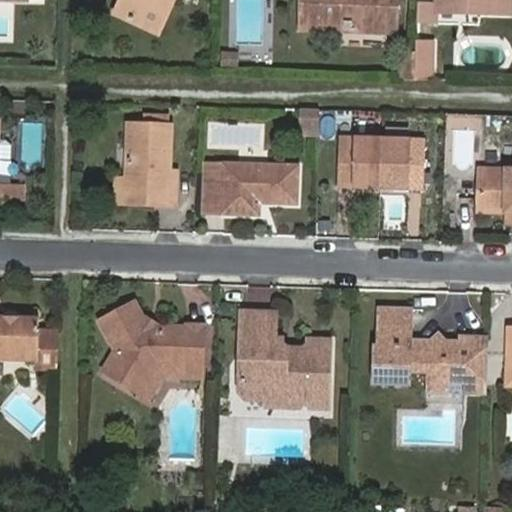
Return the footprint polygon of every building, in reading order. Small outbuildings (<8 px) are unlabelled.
[(129,0),(122,16),(158,33),(172,0),(129,0)] [(301,0),(301,26),(396,30),(396,0),(301,0)] [(511,0),(436,0),(437,6),(478,7),(478,13),(511,14),(511,0)] [(433,3),(418,2),(417,24),(432,25),(433,3)] [(434,43),(416,42),(416,54),(415,71),(434,71),(434,43)] [(401,80),(415,80),(415,71),(416,54),(402,53),(401,80)] [(237,65),(238,54),(223,54),(223,64),(237,65)] [(415,80),(434,81),(434,71),(415,71),(415,80)] [(319,110),(302,109),(301,133),(319,133),(319,110)] [(0,185),(0,169),(2,119),(0,119),(0,203),(14,204),(14,186),(0,185)] [(177,172),(170,171),(172,126),(129,124),(126,196),(144,197),(144,203),(176,205),(177,172)] [(477,124),(454,124),(453,148),(476,148),(477,124)] [(425,191),(426,138),(340,135),(338,188),(425,191)] [(224,164),(207,163),(205,213),(222,213),(224,164)] [(260,202),(297,203),(298,166),(224,164),(222,213),(259,214),(260,202)] [(511,169),(479,168),(478,212),(511,212),(511,169)] [(205,327),(160,326),(143,315),(135,300),(99,319),(116,350),(103,370),(142,395),(159,367),(203,368),(205,327)] [(460,343),(446,342),(439,334),(432,341),(410,341),(411,310),(380,308),(379,346),(375,346),(375,383),(409,384),(409,371),(429,372),(429,392),(447,392),(447,382),(463,383),(464,357),(459,356),(460,343)] [(310,407),(328,407),(331,340),(314,340),(301,351),(300,359),(285,358),(285,343),(280,343),(281,339),(275,339),(277,313),(242,311),(239,390),(247,399),(267,400),(267,406),(300,407),(305,399),(310,407)] [(39,330),(40,317),(0,316),(0,359),(38,361),(38,368),(57,368),(59,330),(39,330)]
